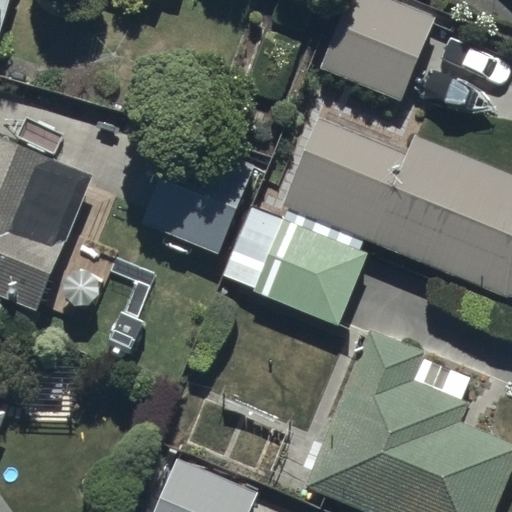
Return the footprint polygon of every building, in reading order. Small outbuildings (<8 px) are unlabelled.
[(0,0),(0,39),(11,0),(0,0)] [(434,14),(401,0),(342,0),(316,61),(398,97),(434,14)] [(315,114),(282,207),(505,293),(511,292),(511,173),(416,138),(408,149),(315,114)] [(214,251),(252,163),(175,130),(137,219),(214,251)] [(0,295),(36,310),(96,171),(0,135),(0,295)] [(365,245),(282,211),(280,215),(248,202),(219,273),(334,320),(365,245)] [(302,483),(376,511),(492,511),(511,463),(511,443),(461,423),(471,398),(415,376),(427,345),(365,321),(302,483)] [(241,511),(252,489),(175,457),(151,511),(241,511)]
